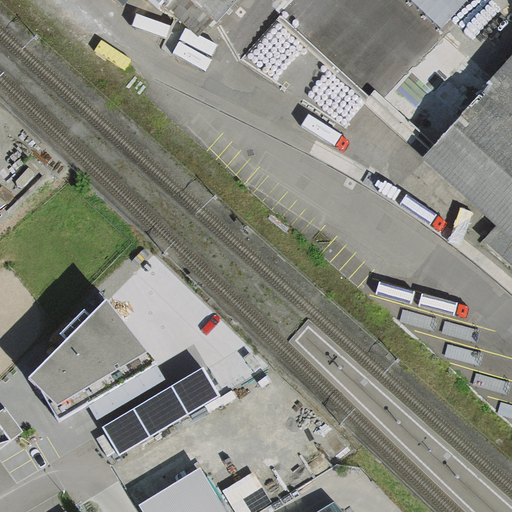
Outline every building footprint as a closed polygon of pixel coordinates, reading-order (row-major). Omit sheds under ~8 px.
[(202,40),(237,0),(145,0),(158,11),(161,7),(202,40)] [(410,0),(442,31),(472,0),(410,0)] [(511,60),(422,160),(497,228),(485,241),(511,265),(511,60)] [(157,364),(107,301),(29,377),(42,389),(60,420),(157,364)] [(511,346),(500,336),(463,378),(511,421),(511,346)] [(202,368),(104,428),(120,455),(218,395),(202,368)] [(5,408),(0,411),(0,447),(22,431),(5,408)] [(226,511),(199,467),(138,504),(143,511),(226,511)] [(344,511),(336,503),(321,511),(344,511)]
